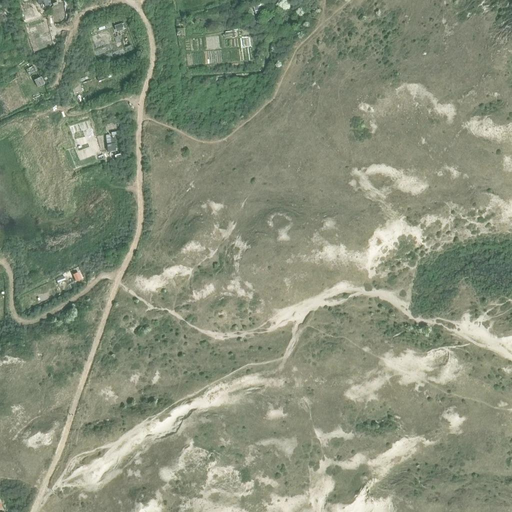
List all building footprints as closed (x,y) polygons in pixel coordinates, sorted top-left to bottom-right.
[(253,7),(255,14),(262,12),(260,5),(253,7)] [(40,77),(34,80),(38,87),(44,84),(40,77)] [(79,81),(71,83),(74,93),(82,90),(79,81)] [(114,143),(106,144),(107,151),(115,150),(114,143)] [(80,280),(76,272),(71,275),(75,283),(80,280)]
